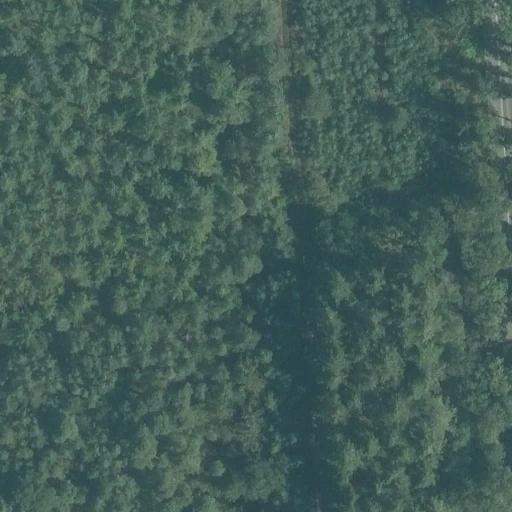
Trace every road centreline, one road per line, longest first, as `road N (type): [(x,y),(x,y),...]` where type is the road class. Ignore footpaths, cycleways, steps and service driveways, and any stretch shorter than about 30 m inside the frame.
road 1 (track): [(322,511),(288,0)]
road 2 (secondary): [(511,305),(494,0)]
road 3 (track): [(308,258),(511,209)]
